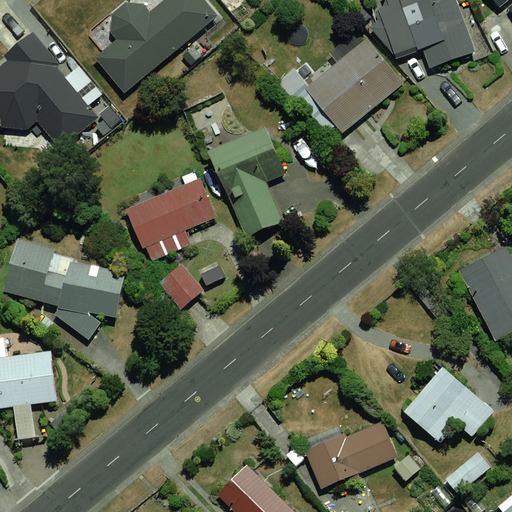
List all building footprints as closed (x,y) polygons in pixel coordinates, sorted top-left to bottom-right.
[(94,58),(124,93),(218,15),(205,0),(163,0),(150,11),(145,4),(126,2),(111,14),(110,33),(116,39),(94,58)] [(384,0),(385,0),(382,7),(375,11),(378,19),(371,27),(396,58),(422,50),(430,69),(475,51),(456,0),(384,0)] [(0,124),(2,127),(26,129),(37,121),(59,149),(99,117),(32,34),(5,55),(10,60),(0,68),(0,124)] [(367,38),(306,88),(342,132),(403,82),(367,38)] [(267,127),(208,152),(245,237),(281,222),(263,180),(285,171),(267,127)] [(200,177),(125,208),(142,249),(217,217),(200,177)] [(17,238),(2,293),(57,308),(55,315),(88,340),(101,323),(88,313),(117,317),(125,271),(17,238)] [(511,260),(505,248),(461,270),(497,340),(511,332),(511,260)] [(181,264),(158,283),(180,310),(203,291),(181,264)] [(0,406),(55,399),(49,352),(0,358),(0,406)] [(438,369),(396,414),(432,443),(437,436),(467,433),(486,414),(438,369)] [(371,425),(295,452),(309,491),(385,463),(371,425)] [(469,452),(435,480),(451,499),(485,471),(469,452)] [(278,511),(232,466),(202,497),(217,511),(278,511)] [(511,511),(511,499),(495,511),(511,511)]
